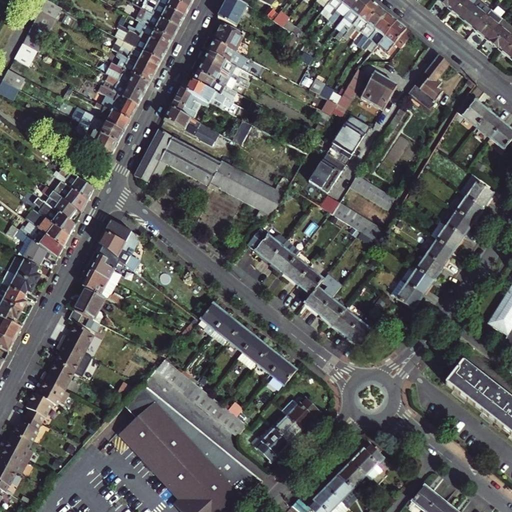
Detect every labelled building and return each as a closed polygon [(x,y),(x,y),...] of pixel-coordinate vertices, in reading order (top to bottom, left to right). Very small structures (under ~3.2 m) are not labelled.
[(46,0),(42,0),(38,10),(54,18),(60,7),(46,0)] [(131,0),(131,2),(140,8),(178,27),(184,16),(157,2),(153,0),(148,0),(145,6),(142,4),(134,0),(131,0)] [(153,0),(157,2),(184,16),(189,7),(175,0),(153,0)] [(226,0),(218,16),(236,26),(247,4),(238,0),(226,0)] [(330,17),(343,0),(329,0),(327,3),(333,8),(327,14),(330,17)] [(343,0),(330,17),(334,20),(339,13),(341,15),(347,7),(350,9),(357,0),(343,0)] [(341,36),(352,23),(371,0),(370,0),(357,0),(350,9),(337,25),(341,28),(339,31),(340,32),(335,38),(338,40),(341,36)] [(371,0),(352,23),(356,26),(360,30),(379,7),(371,0)] [(462,19),(476,0),(455,0),(449,8),(462,19)] [(476,0),(462,19),(475,29),(486,14),(491,8),(480,0),(476,0)] [(274,11),(269,6),(263,13),(270,17),(274,11)] [(178,27),(140,8),(137,13),(125,7),(124,9),(119,7),(118,10),(122,12),(128,15),(135,19),(138,20),(172,38),(178,27)] [(379,7),(360,30),(360,31),(368,38),(388,14),(379,7)] [(491,8),(486,14),(499,24),(504,18),(491,8)] [(38,10),(32,21),(48,29),(54,18),(38,10)] [(278,13),(273,19),(282,25),(286,20),(278,13)] [(368,38),(377,45),(397,21),(388,14),(368,38)] [(487,39),(499,24),(486,14),(475,29),(487,39)] [(124,41),(133,46),(161,60),(166,50),(133,32),(123,26),(126,19),(122,17),(118,24),(120,25),(118,29),(128,34),(124,41)] [(511,24),(504,18),(499,24),(511,34),(511,32),(511,24)] [(138,20),(133,32),(166,50),(172,38),(138,20)] [(286,20),(282,25),(291,30),(294,26),(286,20)] [(32,21),(27,32),(42,39),(42,40),(48,29),(32,21)] [(397,21),(377,45),(374,49),(385,58),(388,54),(389,55),(394,49),(391,46),(397,39),(403,44),(412,34),(397,21)] [(352,23),(341,36),(345,40),(356,26),(352,23)] [(223,24),(215,39),(238,52),(240,50),(237,48),(244,35),(223,24)] [(487,39),(499,49),(511,34),(499,24),(487,39)] [(291,30),(292,31),(300,36),(302,33),(294,26),(291,30)] [(290,55),(300,36),(292,31),(281,50),(290,55)] [(42,39),(27,32),(21,43),(36,51),(42,39)] [(511,32),(511,34),(499,49),(511,58),(511,32)] [(238,52),(215,39),(209,50),(242,68),(247,71),(250,66),(239,61),(242,54),(238,52)] [(36,51),(21,43),(13,59),(28,66),(36,51)] [(113,43),(110,48),(118,52),(155,71),(161,60),(133,46),(131,49),(124,46),(122,51),(119,49),(120,46),(113,43)] [(209,50),(203,61),(248,84),(249,82),(238,76),(242,68),(209,50)] [(117,65),(149,82),(155,71),(118,52),(115,56),(120,60),(117,65)] [(300,60),(309,65),(313,57),(304,52),(300,60)] [(438,55),(407,92),(427,108),(441,92),(435,88),(439,83),(437,81),(440,77),(438,76),(449,64),(438,55)] [(120,74),(118,79),(143,93),(149,82),(117,65),(109,61),(106,67),(120,74)] [(198,71),(237,91),(240,85),(246,88),(248,84),(203,61),(198,71)] [(358,68),(341,97),(337,105),(330,115),(324,125),(319,133),(327,137),(353,93),(366,73),(358,68)] [(25,78),(8,70),(2,82),(18,90),(25,78)] [(198,71),(193,80),(231,101),(237,91),(198,71)] [(359,97),(381,110),(396,86),(374,72),(359,97)] [(143,93),(118,79),(107,74),(104,80),(115,85),(112,91),(137,104),(143,93)] [(193,80),(187,90),(210,102),(212,99),(228,107),(231,101),(193,80)] [(475,85),(468,80),(458,92),(464,97),(467,94),(475,85)] [(2,82),(0,85),(0,94),(12,101),(18,90),(2,82)] [(110,97),(105,107),(129,120),(137,104),(112,91),(100,85),(97,91),(110,97)] [(290,94),(330,115),(337,105),(327,99),(318,94),(316,94),(315,96),(295,85),(290,94)] [(171,106),(193,118),(201,103),(208,107),(210,102),(187,90),(181,87),(171,106)] [(73,90),(68,88),(63,99),(68,101),(73,90)] [(331,92),(327,99),(337,105),(341,97),(331,92)] [(456,111),(476,126),(488,111),(467,94),(464,97),(456,111)] [(102,110),(100,114),(98,118),(106,122),(123,131),(129,120),(105,107),(96,102),(94,106),(102,110)] [(398,105),(391,117),(390,118),(397,122),(405,109),(398,105)] [(193,118),(171,106),(165,118),(194,134),(197,130),(215,140),(217,137),(220,138),(223,133),(193,118)] [(88,126),(94,129),(118,142),(123,131),(106,122),(98,118),(86,111),(82,118),(90,122),(88,126)] [(476,126),(490,137),(502,122),(488,111),(476,126)] [(326,152),(345,164),(351,154),(345,151),(350,141),(357,145),(368,125),(349,113),(326,152)] [(511,129),(502,122),(490,137),(504,148),(511,138),(511,129)] [(75,134),(88,140),(112,153),(118,142),(94,129),(88,126),(81,123),(75,134)] [(210,182),(217,186),(260,209),(257,215),(262,219),(266,212),(270,214),(284,192),(231,163),(230,165),(160,129),(136,175),(149,182),(153,173),(159,176),(167,162),(209,185),(210,182)] [(345,164),(326,152),(309,180),(326,192),(334,179),(335,180),(345,164)] [(63,166),(55,176),(87,200),(93,188),(63,166)] [(87,200),(55,176),(54,175),(50,180),(69,196),(65,201),(76,208),(81,212),(87,200)] [(387,209),(393,199),(355,175),(349,185),(387,209)] [(476,181),(466,196),(483,207),(493,193),(476,181)] [(65,201),(45,185),(41,191),(47,196),(43,201),(44,202),(68,219),(76,208),(65,201)] [(472,222),(483,207),(466,196),(456,211),(472,222)] [(332,212),(346,221),(361,231),(377,241),(384,230),(339,201),(332,212)] [(68,219),(44,202),(40,207),(46,212),(43,216),(69,235),(75,224),(68,219)] [(28,220),(38,228),(63,246),(69,235),(43,216),(34,210),(28,220)] [(456,211),(446,225),(462,236),(472,222),(456,211)] [(101,245),(120,260),(139,274),(145,264),(130,256),(140,237),(111,221),(99,244),(101,245)] [(430,235),(436,239),(452,251),(462,236),(446,225),(440,221),(430,235)] [(23,225),(19,230),(47,250),(57,257),(63,246),(38,228),(33,236),(26,231),(25,227),(23,225)] [(248,243),(270,260),(287,239),(291,233),(285,229),(276,231),(272,227),(267,234),(260,228),(248,243)] [(47,250),(19,230),(18,229),(14,234),(23,242),(17,253),(39,264),(47,250)] [(270,260),(283,271),(296,256),(300,250),(287,239),(270,260)] [(436,239),(426,254),(442,265),(452,251),(436,239)] [(98,256),(91,270),(109,279),(120,260),(101,245),(96,255),(98,256)] [(442,265),(426,254),(416,268),(433,279),(442,265)] [(297,282),(309,267),(296,256),(283,271),(297,282)] [(21,258),(18,264),(21,266),(16,275),(35,284),(39,276),(35,273),(38,267),(21,258)] [(323,278),(309,267),(297,282),(311,293),(316,286),(321,281),(323,278)] [(433,279),(416,268),(406,282),(423,293),(433,279)] [(101,295),(109,279),(91,270),(83,285),(86,286),(101,295)] [(323,278),(321,281),(326,285),(322,291),(330,297),(342,283),(328,272),(323,278)] [(35,284),(16,275),(10,287),(23,294),(26,289),(31,292),(35,284)] [(413,308),(423,293),(406,282),(400,278),(391,292),(413,308)] [(506,334),(501,341),(511,349),(511,282),(487,321),(506,334)] [(23,294),(10,287),(5,285),(4,288),(0,286),(0,299),(21,310),(25,301),(21,299),(23,294)] [(86,286),(74,309),(82,314),(94,320),(106,297),(101,295),(86,286)] [(318,312),(330,297),(322,291),(316,286),(311,293),(304,301),(318,312)] [(332,323),(344,308),(330,297),(318,312),(332,323)] [(21,310),(0,299),(0,316),(2,317),(9,321),(12,315),(17,318),(21,310)] [(214,329),(227,313),(213,302),(200,318),(207,324),(204,329),(210,334),(214,329)] [(346,335),(359,319),(344,308),(332,323),(346,335)] [(72,310),(68,317),(77,322),(81,315),(72,310)] [(214,329),(228,340),(241,324),(227,313),(214,329)] [(194,325),(199,319),(195,316),(190,321),(194,325)] [(0,333),(14,340),(21,327),(9,321),(2,317),(0,322),(0,333)] [(372,330),(359,319),(346,335),(360,345),(372,330)] [(190,321),(177,335),(182,338),(194,325),(190,321)] [(64,333),(60,340),(84,352),(93,333),(75,324),(69,336),(64,333)] [(241,324),(228,340),(242,351),(254,335),(241,324)] [(0,346),(8,351),(14,340),(0,333),(0,346)] [(268,346),(254,335),(242,351),(237,357),(250,368),(255,362),(268,346)] [(84,352),(60,340),(56,348),(61,351),(55,362),(73,372),(84,352)] [(268,346),(255,362),(269,373),(282,357),(268,346)] [(269,373),(283,384),(296,368),(282,357),(269,373)] [(153,371),(159,376),(169,364),(162,359),(153,371)] [(511,400),(461,361),(445,382),(511,434),(511,400)] [(64,390),(73,372),(55,362),(49,374),(44,371),(41,378),(64,390)] [(169,364),(159,376),(165,380),(174,368),(169,364)] [(165,380),(171,385),(180,373),(174,368),(165,380)] [(171,385),(177,389),(186,377),(180,373),(171,385)] [(186,377),(177,389),(183,394),(192,382),(186,377)] [(38,395),(52,402),(56,404),(59,399),(64,402),(69,392),(64,390),(41,378),(37,385),(42,388),(38,395)] [(189,399),(198,387),(194,383),(192,382),(183,394),(189,399)] [(131,423),(116,440),(117,441),(120,444),(126,450),(171,493),(176,498),(190,511),(229,511),(261,479),(141,385),(123,404),(137,417),(131,423)] [(204,391),(198,387),(189,399),(194,403),(204,391)] [(200,408),(210,396),(208,394),(204,391),(194,403),(200,408)] [(41,422),(52,402),(38,395),(34,392),(26,406),(29,407),(25,414),(41,422)] [(216,400),(210,396),(200,408),(206,412),(216,400)] [(293,398),(281,411),(286,416),(300,430),(319,410),(305,396),(298,403),(293,398)] [(221,405),(216,400),(206,412),(211,417),(221,405)] [(123,404),(117,410),(131,423),(137,417),(123,404)] [(221,405),(211,417),(218,421),(227,409),(221,405)] [(223,426),(233,414),(227,409),(218,421),(223,426)] [(12,433),(31,443),(41,422),(25,414),(22,420),(20,418),(12,433)] [(235,415),(233,414),(223,426),(229,430),(239,418),(235,415)] [(300,430),(286,416),(275,428),(288,441),(300,430)] [(245,423),(239,418),(229,430),(236,435),(245,423)] [(270,460),(288,441),(275,428),(263,440),(262,439),(256,445),(270,460)] [(3,437),(0,443),(28,459),(33,449),(28,447),(31,443),(12,433),(9,439),(3,437)] [(369,442),(350,462),(364,475),(369,480),(380,469),(375,464),(383,456),(369,442)] [(28,459),(0,443),(0,452),(1,453),(0,455),(0,461),(16,470),(21,473),(28,459)] [(0,487),(6,491),(16,470),(0,461),(0,487)] [(364,475),(350,462),(338,474),(352,488),(364,475)] [(352,488),(338,474),(326,486),(340,500),(352,488)] [(425,511),(438,495),(424,484),(412,500),(425,511)] [(340,500),(326,486),(308,505),(309,506),(315,511),(342,511),(347,507),(346,506),(340,500)] [(340,500),(346,506),(357,494),(352,488),(340,500)] [(425,511),(426,511),(447,511),(452,506),(438,495),(425,511)] [(290,505),(298,511),(303,511),(309,506),(308,505),(299,496),(290,505)] [(190,511),(176,498),(171,504),(179,511),(190,511)]
